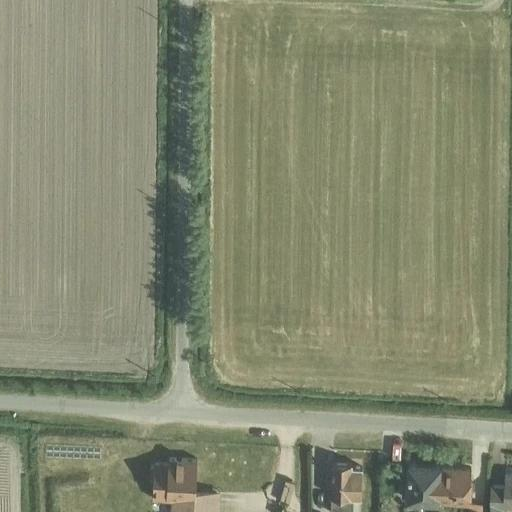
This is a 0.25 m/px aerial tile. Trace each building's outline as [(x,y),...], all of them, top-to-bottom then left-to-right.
[(194,511),(196,490),(198,459),(169,457),(169,463),(155,462),(155,464),(151,464),(150,479),(154,479),(153,499),(174,500),(173,511),(194,511)] [(352,511),(353,497),(359,497),(361,497),(362,466),(352,466),(352,462),(332,462),(330,511),(352,511)] [(408,481),(407,499),(407,502),(439,504),(439,501),(468,503),(469,503),(471,469),(439,467),(410,464),(408,481)] [(491,484),(489,511),(504,511),(505,506),(511,506),(511,472),(506,472),(505,485),(491,484)] [(194,511),(218,511),(220,491),(196,490),(194,511)]
